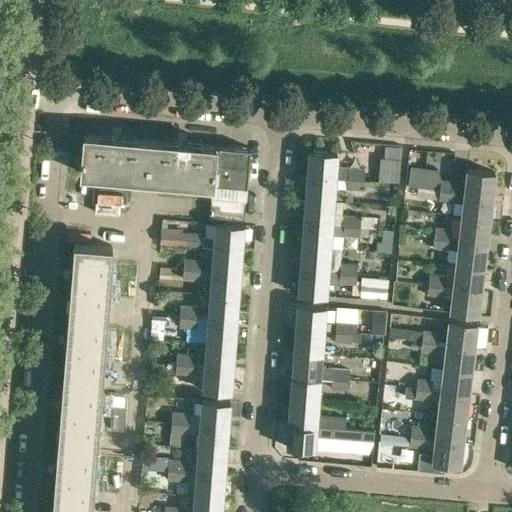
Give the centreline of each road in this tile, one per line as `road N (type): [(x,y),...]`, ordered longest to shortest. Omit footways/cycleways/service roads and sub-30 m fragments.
road 1 (residential): [(58,88),(21,511)]
road 2 (residential): [(253,472),(281,112)]
road 3 (residential): [(495,489),(253,472)]
road 4 (residential): [(511,137),(281,112)]
road 5 (residential): [(281,112),(58,88)]
road 6 (residential): [(0,390),(17,188)]
road 7 (residential): [(495,489),(511,332)]
